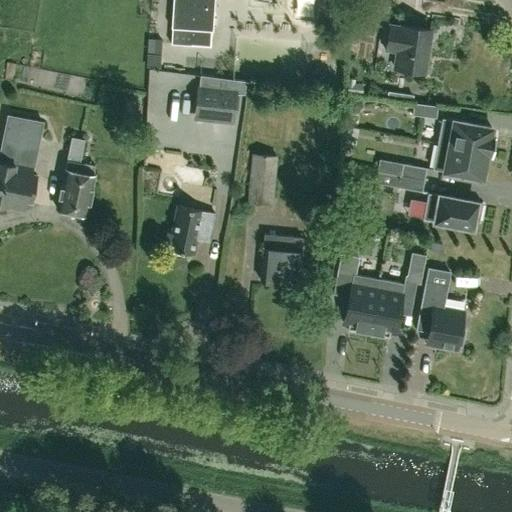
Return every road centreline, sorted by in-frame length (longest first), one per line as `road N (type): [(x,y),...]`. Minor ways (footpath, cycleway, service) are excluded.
road 1 (tertiary): [(511,437),(0,332)]
road 2 (residential): [(259,511),(0,460)]
